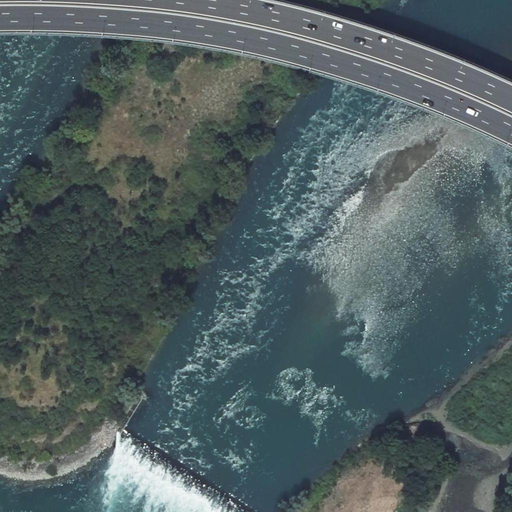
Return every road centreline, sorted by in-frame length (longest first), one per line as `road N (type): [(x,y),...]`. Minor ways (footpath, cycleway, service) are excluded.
road 1 (trunk): [(0,13),(100,15),(246,36),(389,74),(511,126)]
road 2 (trunk): [(511,94),(394,46),(207,0)]
